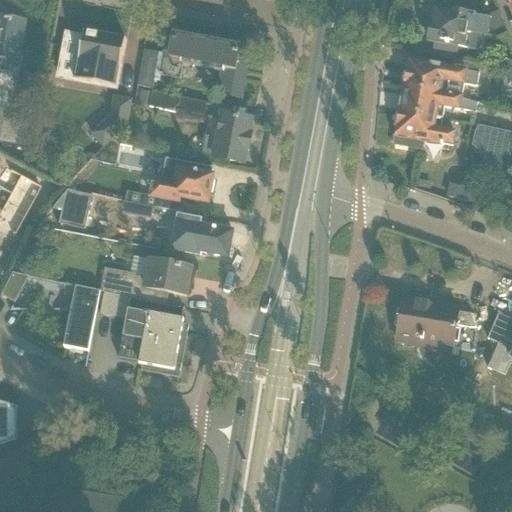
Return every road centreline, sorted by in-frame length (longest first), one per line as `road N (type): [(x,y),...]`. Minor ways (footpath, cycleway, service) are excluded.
road 1 (secondary): [(288,511),(320,305),(319,228),(309,189)]
road 2 (secondary): [(309,189),(254,336),(241,407)]
road 3 (residential): [(511,261),(309,189)]
road 4 (residential): [(199,426),(72,393),(0,354)]
road 5 (secondary): [(343,0),(309,189)]
